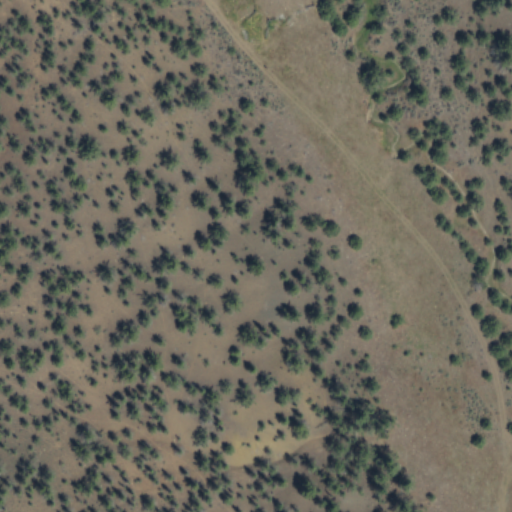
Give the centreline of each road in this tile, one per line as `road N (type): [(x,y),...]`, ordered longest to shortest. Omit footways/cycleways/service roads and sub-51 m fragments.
road 1 (residential): [(234,0),(342,270),(408,348),(491,330),(511,298)]
road 2 (residential): [(481,511),(402,402),(408,348)]
